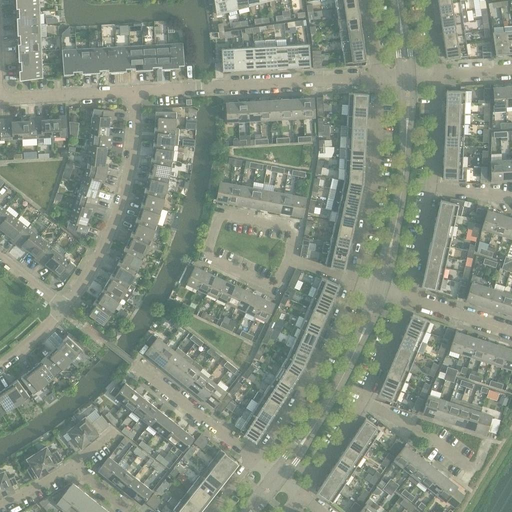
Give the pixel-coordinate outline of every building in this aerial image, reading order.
[(38,0),(13,0),(13,5),(17,5),(17,12),(39,11),(38,0)] [(228,12),(225,0),(214,0),(217,14),(228,12)] [(225,0),(228,12),(238,9),(236,0),(225,0)] [(236,0),(238,9),(249,6),(247,0),(236,0)] [(335,0),(336,9),(358,5),(357,0),(335,0)] [(460,1),(439,4),(440,11),(441,11),(442,15),(462,12),(466,11),(465,1),(460,1)] [(358,5),(336,9),(338,19),(358,16),(357,13),(359,12),(358,5)] [(14,20),(14,26),(40,25),(39,11),(17,12),(17,20),(14,20)] [(462,12),(442,15),(442,18),(441,19),(442,26),(463,23),(468,22),(466,11),(462,12)] [(358,16),(338,19),(340,30),(361,27),(360,20),(358,20),(358,16)] [(463,23),(442,26),(443,33),(444,33),(445,36),(465,33),(463,23)] [(40,25),(14,26),(15,32),(18,32),(18,39),(41,38),(40,25)] [(361,27),(340,30),(341,41),(361,38),(361,34),(362,34),(361,27)] [(507,52),(504,32),(493,33),(496,56),(503,56),(503,52),(507,52)] [(465,33),(445,36),(445,40),(444,40),(445,47),(466,44),(465,33)] [(15,46),(15,52),(41,51),(41,38),(18,39),(19,46),(15,46)] [(361,38),(341,41),(343,52),(364,48),(363,41),(362,41),(361,38)] [(183,44),(169,45),(170,70),(176,70),(176,67),(184,66),(183,44)] [(309,44),(298,45),(299,67),(302,66),(303,69),(310,69),(309,44)] [(466,44),(445,47),(447,59),(468,55),(466,44)] [(156,45),(142,46),(144,72),(150,72),(150,68),(157,68),(156,45)] [(169,45),(156,45),(157,68),(164,67),(164,71),(170,70),(169,45)] [(298,45),(287,46),(288,66),(291,66),(291,67),(299,67),(298,45)] [(142,46),(129,47),(130,69),(138,69),(138,72),(144,72),(142,46)] [(276,46),(265,47),(267,67),(269,67),(269,68),(277,68),(276,46)] [(287,46),(276,46),(277,68),(286,67),(285,66),(288,66),(287,46)] [(482,47),(483,59),(491,59),(491,46),(482,47)] [(129,47),(116,48),(117,73),(123,73),(123,70),(130,69),(129,47)] [(255,47),(244,48),(245,68),(248,68),(248,70),(256,69),(255,47)] [(265,47),(255,47),(256,69),(264,69),(264,67),(267,67),(265,47)] [(103,48),(90,49),(91,75),(97,75),(97,71),(104,71),(103,48)] [(116,48),(103,48),(104,71),(111,70),(111,74),(117,73),(116,48)] [(244,48),(233,49),(234,70),(243,70),(242,68),(245,68),(244,48)] [(364,48),(343,52),(344,63),(366,60),(364,48)] [(90,49),(76,50),(78,72),(85,72),(85,75),(91,75),(90,49)] [(234,70),(233,49),(222,49),(223,74),(231,73),(231,71),(234,70)] [(78,72),(76,50),(63,51),(64,76),(71,76),(70,73),(78,72)] [(41,51),(15,52),(16,58),(19,58),(19,65),(42,64),(41,51)] [(321,56),(313,56),(313,69),(322,68),(321,56)] [(42,64),(19,65),(20,72),(16,72),(17,79),(42,78),(42,64)] [(494,89),(495,106),(493,106),(494,112),(506,112),(506,106),(505,87),(493,88),(493,89),(494,89)] [(447,90),(447,102),(465,103),(465,91),(448,91),(448,90),(447,90)] [(349,93),(348,105),(367,106),(367,94),(366,94),(349,93)] [(314,98),(302,99),(303,117),(315,117),(314,99),(314,98)] [(302,99),(292,100),(293,118),(303,117),(302,99)] [(281,100),(270,101),(271,119),(282,119),(281,100)] [(292,100),(281,100),(282,119),(293,118),(292,100)] [(259,101),(248,102),(249,120),(260,120),(259,101)] [(270,101),(259,101),(260,120),(271,119),(270,101)] [(248,102),(238,103),(239,121),(249,120),(248,102)] [(447,102),(446,113),(465,114),(465,103),(447,102)] [(239,121),(238,103),(226,103),(226,104),(227,122),(239,121)] [(348,105),(348,115),(366,116),(367,106),(348,105)] [(94,109),(92,125),(109,127),(110,118),(113,118),(114,112),(94,109)] [(155,127),(155,128),(175,129),(176,118),(176,112),(155,112),(155,118),(156,118),(155,127)] [(446,113),(446,124),(464,125),(465,114),(446,113)] [(348,115),(347,126),(365,127),(366,116),(348,115)] [(60,119),(51,120),(52,138),(67,137),(66,116),(59,116),(60,119)] [(30,121),(21,122),(22,139),(37,138),(36,117),(29,118),(30,121)] [(42,117),(36,117),(37,138),(52,138),(51,120),(42,120),(42,117)] [(12,119),(6,119),(7,140),(22,139),(21,122),(12,122),(12,119)] [(446,124),(445,135),(464,135),(464,125),(446,124)] [(92,125),(90,139),(111,142),(112,136),(108,135),(109,127),(92,125)] [(347,126),(346,137),(365,138),(365,127),(347,126)] [(154,142),(154,143),(174,145),(178,145),(179,129),(175,129),(155,128),(155,133),(154,142)] [(445,135),(445,145),(463,146),(464,135),(445,135)] [(346,137),(346,148),(364,149),(365,138),(346,137)] [(183,138),(182,145),(194,146),(195,140),(183,138)] [(90,139),(88,154),(106,156),(107,148),(110,148),(111,142),(90,139)] [(152,157),(152,158),(172,161),(174,150),(174,145),(154,143),(153,148),(154,148),(152,158),(152,157)] [(445,145),(444,156),(463,157),(463,146),(445,145)] [(346,148),(345,159),(364,160),(364,149),(346,148)] [(88,154),(86,170),(107,174),(108,165),(105,165),(106,156),(88,154)] [(444,156),(444,167),(462,168),(463,157),(444,156)] [(149,173),(169,177),(172,166),(171,166),(172,161),(152,158),(151,163),(151,164),(150,173),(149,173)] [(345,159),(345,169),(363,170),(364,160),(345,159)] [(511,160),(502,161),(503,179),(511,178),(511,160)] [(503,179),(502,161),(491,162),(492,179),(491,179),(491,180),(503,179)] [(462,168),(444,167),(443,179),(444,179),(444,178),(452,179),(452,182),(466,183),(467,168),(462,168)] [(345,169),(344,180),(362,184),(363,181),(363,170),(345,169)] [(86,170),(82,184),(98,189),(101,181),(104,182),(107,174),(86,170)] [(146,188),(166,193),(168,183),(168,182),(169,177),(149,173),(148,179),(146,188)] [(338,179),(336,190),(360,195),(362,184),(344,180),(338,179)] [(216,200),(228,202),(231,184),(220,182),(217,200),(216,199),(216,200)] [(82,184),(77,198),(97,205),(99,199),(96,198),(98,189),(82,184)] [(231,184),(228,202),(238,204),(241,186),(231,184)] [(241,186),(238,204),(249,206),(252,188),(241,186)] [(142,203),(162,209),(165,198),(166,193),(146,188),(145,194),(143,203),(142,203)] [(252,188),(249,206),(260,208),(263,190),(252,188)] [(263,190),(260,208),(270,210),(274,192),(263,190)] [(336,190),(334,200),(358,206),(360,195),(336,190)] [(274,192),(270,210),(281,212),(284,194),(274,192)] [(284,194),(281,212),(291,214),(295,196),(284,194)] [(295,196),(291,214),(303,216),(303,215),(306,198),(295,196)] [(77,198),(72,212),(89,218),(92,210),(95,211),(97,205),(77,198)] [(441,200),(438,211),(456,215),(461,216),(464,201),(450,199),(450,202),(441,200),(442,200),(441,200)] [(358,206),(334,200),(331,211),(337,212),(355,216),(358,206)] [(138,217),(137,218),(157,224),(160,214),(162,209),(142,203),(140,208),(141,209),(138,217)] [(477,208),(475,219),(474,220),(481,222),(483,210),(477,208)] [(5,210),(0,215),(0,228),(6,233),(17,219),(5,210)] [(438,211),(436,222),(454,226),(456,215),(438,211)] [(482,228),(493,232),(499,214),(487,211),(488,211),(482,228)] [(89,218),(72,212),(67,227),(87,234),(89,227),(86,226),(89,218)] [(337,212),(335,223),(353,227),(355,216),(337,212)] [(499,214),(493,232),(503,235),(509,218),(499,214)] [(132,231),(132,232),(151,240),(155,229),(157,224),(137,218),(136,223),(133,232),(132,231)] [(511,218),(509,218),(503,235),(511,237),(511,218)] [(17,219),(6,233),(12,238),(10,241),(15,245),(29,228),(17,219)] [(436,222),(434,232),(452,236),(454,226),(436,222)] [(335,223),(333,233),(351,237),(353,227),(335,223)] [(29,228),(15,245),(20,249),(22,246),(29,251),(40,238),(29,228)] [(126,246),(145,255),(149,245),(149,244),(151,240),(132,232),(130,237),(127,246),(126,246)] [(434,232),(431,243),(449,247),(452,236),(434,232)] [(333,233),(330,244),(348,248),(351,237),(333,233)] [(40,238),(29,251),(36,257),(34,259),(39,263),(52,247),(40,238)] [(322,253),(328,254),(346,258),(348,248),(330,244),(324,242),(322,253)] [(431,243),(429,254),(447,258),(449,247),(431,243)] [(309,246),(302,245),(300,257),(306,258),(309,246)] [(120,260),(119,260),(138,269),(143,260),(145,255),(126,246),(124,251),(124,252),(120,260)] [(52,247),(39,263),(44,267),(46,265),(53,270),(64,256),(52,247)] [(328,254),(326,265),(343,269),(343,270),(346,258),(328,254)] [(429,254),(427,264),(445,268),(447,258),(429,254)] [(64,256),(53,270),(59,275),(58,278),(63,282),(76,266),(64,256)] [(113,273),(112,273),(112,274),(130,284),(135,274),(138,269),(119,260),(117,265),(113,273)] [(427,264),(425,275),(443,279),(445,268),(427,264)] [(187,284),(197,288),(205,272),(194,267),(195,268),(187,284)] [(296,269),(291,280),(296,283),(302,272),(296,269)] [(205,272),(197,288),(207,293),(215,276),(205,272)] [(105,286),(104,287),(122,298),(127,301),(135,287),(130,284),(112,274),(109,278),(110,279),(105,286)] [(443,279),(425,275),(422,286),(423,287),(423,286),(440,290),(443,279)] [(467,299),(466,299),(466,300),(477,304),(483,286),(485,279),(473,275),(470,283),(472,283),(467,299)] [(215,276),(207,293),(217,298),(225,281),(215,276)] [(322,278),(317,288),(334,295),(339,284),(338,284),(338,285),(322,278)] [(225,281),(217,298),(227,302),(235,286),(225,281)] [(235,286),(227,302),(237,307),(244,290),(235,286)] [(307,296),(313,298),(330,305),(334,295),(317,288),(312,286),(307,296)] [(457,298),(464,299),(466,287),(460,286),(457,298)] [(483,286),(477,304),(488,307),(493,289),(483,286)] [(96,299),(96,300),(113,311),(119,302),(122,298),(104,287),(101,291),(102,292),(97,299),(96,299)] [(493,289),(488,307),(498,310),(503,293),(493,289)] [(244,290),(237,307),(246,311),(254,295),(244,290)] [(511,295),(503,293),(498,310),(508,313),(511,301),(511,295)] [(254,295),(246,311),(244,317),(254,321),(256,316),(264,299),(254,295)] [(313,298),(309,308),(325,315),(330,305),(313,298)] [(264,299),(256,316),(266,321),(274,305),(275,305),(275,304),(264,299)] [(113,311),(96,300),(93,304),(88,312),(87,311),(87,312),(103,325),(110,316),(113,311)] [(309,308),(304,318),(321,325),(325,315),(309,308)] [(121,309),(117,314),(124,319),(128,314),(121,309)] [(413,313),(409,324),(426,332),(430,321),(414,314),(413,313)] [(304,318),(300,328),(317,335),(321,325),(304,318)] [(173,326),(178,330),(182,325),(177,321),(173,326)] [(409,324),(404,334),(421,342),(426,332),(409,324)] [(182,325),(178,330),(183,334),(187,329),(182,325)] [(295,325),(290,335),(313,345),(317,335),(300,328),(295,325)] [(447,328),(443,339),(442,340),(448,342),(453,331),(447,328)] [(450,349),(461,353),(467,335),(455,332),(456,333),(450,349)] [(404,334),(400,344),(417,351),(421,342),(404,334)] [(146,342),(151,346),(146,352),(146,351),(145,352),(155,359),(166,345),(157,338),(156,338),(152,335),(147,341),(146,342)] [(190,339),(195,343),(199,339),(193,335),(190,339)] [(313,345),(290,335),(286,345),(292,348),(291,348),(308,355),(313,345)] [(467,335),(461,353),(471,356),(477,339),(467,335)] [(63,340),(56,347),(70,362),(78,354),(82,350),(67,336),(63,340)] [(199,339),(195,343),(200,347),(204,343),(199,339)] [(477,339),(471,356),(482,360),(487,342),(477,339)] [(487,342),(482,360),(492,363),(498,345),(487,342)] [(400,344),(396,354),(413,362),(417,351),(400,344)] [(166,345),(155,359),(163,366),(175,352),(166,345)] [(498,345),(492,363),(502,366),(508,349),(498,345)] [(49,354),(45,358),(59,373),(63,369),(63,370),(70,362),(56,347),(49,354)] [(207,352),(212,356),(215,352),(210,348),(207,352)] [(291,348),(287,358),(304,365),(308,355),(291,348)] [(511,349),(508,349),(502,366),(511,369),(511,349)] [(175,352),(163,366),(172,373),(183,358),(175,352)] [(215,352),(212,356),(217,361),(221,356),(215,352)] [(396,354),(392,364),(409,371),(413,362),(396,354)] [(41,362),(34,368),(46,384),(55,377),(55,376),(59,373),(45,358),(41,361),(41,362)] [(183,358),(172,373),(180,380),(192,365),(183,358)] [(287,358),(281,367),(297,377),(303,368),(304,365),(287,358)] [(192,365),(180,380),(189,386),(200,372),(203,368),(195,361),(192,365)] [(224,366),(229,370),(232,366),(227,362),(224,366)] [(392,364),(388,374),(405,381),(409,371),(392,364)] [(251,365),(247,370),(251,374),(256,368),(251,365)] [(232,366),(229,370),(234,374),(238,370),(232,366)] [(281,367),(275,376),(291,386),(297,377),(281,367)] [(46,384),(34,368),(26,374),(21,377),(33,394),(38,390),(46,384)] [(251,374),(247,370),(243,375),(247,379),(251,374)] [(200,372),(189,386),(197,393),(208,379),(200,372)] [(388,374),(383,384),(400,391),(405,381),(388,374)] [(275,376),(270,385),(285,395),(291,386),(275,376)] [(208,379),(197,393),(205,400),(217,385),(208,379)] [(13,384),(5,389),(16,406),(25,400),(30,397),(17,380),(13,383),(13,384)] [(238,382),(234,387),(238,390),(242,385),(238,382)] [(110,394),(124,404),(134,391),(125,384),(120,391),(115,387),(110,394)] [(400,391),(383,384),(379,395),(396,402),(400,391)] [(217,385),(205,400),(215,407),(215,406),(226,392),(217,385)] [(270,385),(264,394),(279,404),(285,395),(270,385)] [(238,390),(234,387),(230,392),(234,396),(238,390)] [(0,411),(2,415),(7,412),(16,406),(5,389),(0,392),(0,411)] [(134,391),(124,404),(132,411),(143,397),(134,391)] [(253,400),(258,403),(273,413),(279,404),(264,394),(259,391),(253,400)] [(228,395),(224,399),(229,403),(233,399),(228,395)] [(423,413),(434,417),(440,399),(429,396),(423,413),(423,412),(423,413)] [(143,397),(132,411),(141,418),(151,404),(143,397)] [(418,398),(417,398),(413,409),(419,411),(424,400),(418,398)] [(217,409),(222,412),(222,413),(229,403),(224,399),(217,409)] [(440,399),(434,417),(444,420),(450,402),(440,399)] [(450,402),(444,420),(455,423),(460,406),(450,402)] [(258,403),(252,412),(268,422),(273,413),(258,403)] [(151,404),(141,418),(149,425),(160,411),(151,404)] [(460,406),(455,423),(465,427),(470,409),(460,406)] [(470,409),(465,427),(475,430),(481,412),(470,409)] [(160,411),(149,425),(158,431),(168,418),(160,411)] [(105,416),(110,421),(114,417),(109,412),(105,416)] [(252,412),(246,421),(262,431),(268,422),(252,412)] [(481,412),(475,430),(487,434),(487,433),(486,433),(487,430),(489,431),(496,434),(496,433),(497,431),(498,430),(498,429),(499,427),(499,425),(500,423),(500,421),(500,420),(494,418),(494,419),(491,418),(492,416),(481,412)] [(85,417),(77,425),(90,441),(109,426),(101,415),(91,424),(85,417)] [(114,417),(110,421),(114,425),(118,422),(114,417)] [(168,418),(158,431),(166,438),(177,424),(168,418)] [(366,419),(359,429),(375,439),(381,429),(366,420),(367,419),(366,419)] [(246,421),(240,431),(255,441),(262,431),(246,421)] [(177,424),(166,438),(175,445),(185,431),(177,424)] [(90,441),(77,425),(68,432),(73,438),(68,442),(76,453),(90,441)] [(121,432),(127,436),(130,431),(125,427),(121,432)] [(359,429),(353,438),(369,448),(375,439),(359,429)] [(130,431),(127,436),(132,440),(135,435),(130,431)] [(185,431),(175,445),(183,452),(194,438),(185,431)] [(203,450),(210,441),(201,434),(194,443),(203,450)] [(124,438),(121,442),(126,446),(130,442),(124,438)] [(353,438),(347,447),(363,457),(369,448),(353,438)] [(396,440),(390,449),(390,450),(395,453),(402,443),(396,440)] [(139,445),(144,449),(147,445),(142,441),(139,445)] [(147,445),(144,449),(149,453),(152,449),(147,445)] [(394,460),(403,467),(414,453),(405,445),(405,446),(394,460)] [(191,446),(187,451),(192,455),(196,450),(191,446)] [(46,447),(37,453),(48,471),(64,462),(57,450),(51,454),(46,447)] [(133,452),(138,456),(142,451),(137,447),(133,452)] [(347,447),(341,456),(357,466),(363,457),(347,447)] [(221,450),(214,459),(231,472),(238,463),(221,450)] [(142,451),(138,456),(144,460),(147,455),(142,451)] [(192,455),(187,451),(183,457),(188,460),(192,455)] [(48,471),(37,453),(27,459),(32,466),(26,470),(33,481),(48,471)] [(389,453),(385,459),(389,462),(393,456),(389,453)] [(414,453),(403,467),(412,474),(423,459),(414,453)] [(155,458),(161,462),(164,458),(159,454),(155,458)] [(341,456),(335,465),(351,475),(357,466),(341,456)] [(98,470),(107,478),(118,464),(109,457),(98,470)] [(164,458),(161,462),(166,467),(169,462),(164,458)] [(214,459),(207,467),(224,481),(231,472),(214,459)] [(389,462),(385,459),(381,464),(386,467),(389,462)] [(423,459),(412,474),(408,479),(416,485),(420,481),(431,466),(423,459)] [(150,465),(155,469),(159,465),(154,461),(150,465)] [(178,463),(174,468),(179,472),(183,467),(178,463)] [(118,464),(107,478),(116,484),(126,471),(118,464)] [(159,465),(155,469),(160,473),(164,469),(159,465)] [(335,465),(329,474),(345,484),(351,475),(335,465)] [(431,466),(420,481),(428,487),(440,473),(431,466)] [(207,467),(200,476),(217,489),(224,481),(207,467)] [(179,472),(174,468),(170,474),(175,477),(179,472)] [(126,471),(116,484),(124,491),(135,477),(126,471)] [(377,471),(373,476),(378,479),(381,474),(377,471)] [(4,472),(0,473),(0,489),(3,496),(20,488),(14,476),(8,479),(4,472)] [(440,473),(428,487),(437,494),(448,480),(440,473)] [(329,474),(323,483),(339,493),(345,484),(329,474)] [(200,476),(194,484),(211,498),(217,489),(200,476)] [(378,479),(373,476),(370,482),(374,485),(378,479)] [(135,477),(124,491),(133,498),(143,484),(135,477)] [(391,479),(387,484),(391,487),(395,482),(391,479)] [(164,480),(160,485),(165,489),(169,484),(164,480)] [(448,480),(437,494),(446,501),(447,499),(450,501),(449,502),(455,506),(454,505),(455,505),(455,504),(457,503),(459,502),(460,500),(461,499),(461,498),(462,497),(462,495),(463,495),(457,490),(457,491),(455,489),(457,487),(458,487),(448,480)] [(395,482),(391,487),(395,491),(399,486),(395,482)] [(339,493),(323,483),(317,493),(318,492),(333,502),(339,493)] [(56,506),(64,511),(65,511),(82,491),(73,484),(63,497),(56,506)] [(143,484),(133,498),(142,505),(152,491),(143,484)] [(194,484),(187,493),(204,506),(211,498),(194,484)] [(391,487),(387,484),(383,489),(387,493),(391,487)] [(165,489),(160,485),(156,490),(161,494),(165,489)] [(391,487),(387,493),(391,496),(395,491),(391,487)] [(365,489),(361,494),(366,497),(369,492),(365,489)] [(401,494),(406,498),(410,493),(405,489),(401,494)] [(82,491),(65,511),(79,511),(91,498),(82,491)] [(187,493),(180,501),(193,511),(199,511),(204,506),(187,493)] [(410,493),(406,498),(412,502),(415,497),(410,493)] [(147,503),(155,510),(162,500),(154,494),(147,503)] [(366,497),(361,494),(358,500),(362,503),(366,497)] [(91,498),(79,511),(93,511),(99,504),(91,498)] [(375,511),(376,511),(379,506),(369,498),(365,504),(366,505),(360,511),(375,511)] [(400,504),(406,508),(409,504),(404,500),(400,504)] [(193,511),(180,501),(173,510),(175,511),(193,511)] [(348,511),(355,511),(360,506),(355,502),(348,511)] [(421,503),(418,507),(423,511),(427,507),(421,503)]
